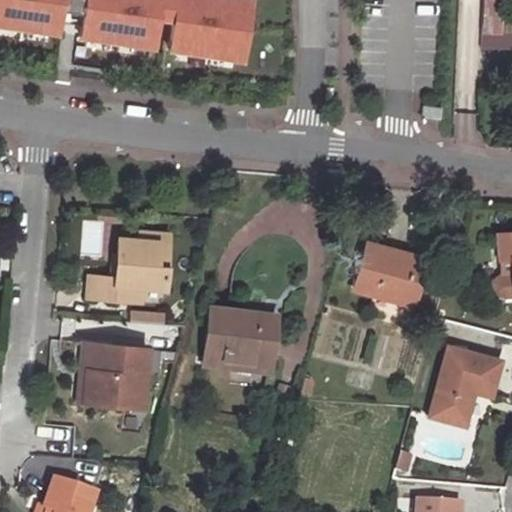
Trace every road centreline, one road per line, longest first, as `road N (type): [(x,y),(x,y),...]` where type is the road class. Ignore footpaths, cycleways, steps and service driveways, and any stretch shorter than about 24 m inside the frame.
road 1 (residential): [(11,466),(40,118)]
road 2 (residential): [(40,118),(308,148)]
road 3 (residential): [(308,148),(394,151),(511,173)]
road 4 (residential): [(308,148),(311,0)]
